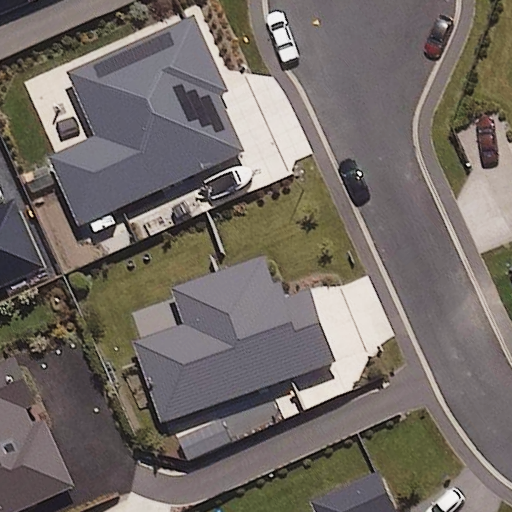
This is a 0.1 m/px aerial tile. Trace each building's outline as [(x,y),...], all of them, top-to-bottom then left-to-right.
[(228,99),(197,25),(73,78),(100,143),(55,162),(83,228),(246,159),(222,101),(228,99)] [(0,206),(0,285),(41,266),(11,202),(0,206)] [(287,304),(271,260),(178,292),(191,329),(137,348),(165,427),(337,367),(312,295),(287,304)] [(20,393),(8,365),(0,368),(0,511),(27,511),(75,491),(30,389),(20,393)] [(396,511),(380,476),(316,506),(318,511),(396,511)]
